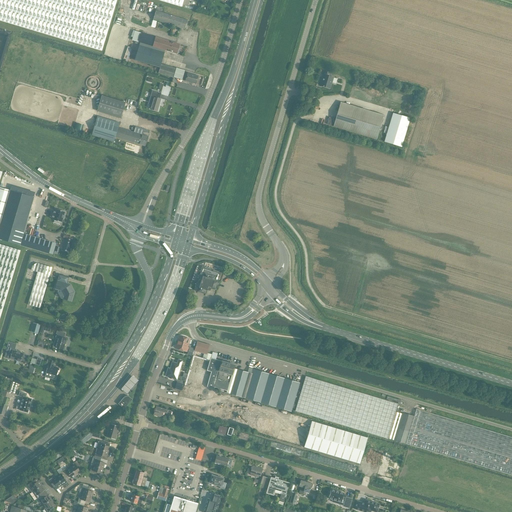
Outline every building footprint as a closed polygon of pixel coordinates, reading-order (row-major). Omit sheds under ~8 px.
[(0,0),(0,19),(101,50),(116,0),(160,0),(181,6),(182,0),(0,0)] [(187,20),(158,11),(156,11),(153,20),(185,29),(187,20)] [(132,40),(138,42),(141,33),(137,32),(135,31),(132,40)] [(140,42),(152,46),(155,37),(141,33),(138,42),(140,42)] [(152,46),(165,50),(177,54),(177,53),(179,53),(180,50),(178,49),(180,44),(155,37),(152,46)] [(152,46),(140,42),(135,60),(160,67),(165,50),(152,46)] [(173,77),(175,68),(161,64),(158,73),(173,77)] [(184,71),(180,69),(176,68),(173,77),(182,80),(184,71)] [(320,87),(330,89),(333,79),(329,78),(330,74),(323,72),(322,76),(324,77),(323,82),(322,81),(320,87)] [(187,73),(185,81),(196,84),(198,76),(187,73)] [(161,99),(157,98),(158,93),(153,91),(149,104),(151,105),(150,109),(157,111),(161,99)] [(121,118),(126,102),(101,95),(97,111),(121,118)] [(377,139),(384,115),(341,102),(334,126),(377,139)] [(401,147),(410,119),(393,113),(384,141),(401,147)] [(145,146),(147,136),(118,128),(119,123),(97,116),(92,135),(114,142),(115,137),(145,146)] [(148,134),(150,129),(137,125),(136,131),(148,134)] [(0,317),(20,250),(0,244),(0,179),(2,172),(0,171),(0,317)] [(0,186),(0,238),(48,253),(52,242),(23,233),(34,197),(0,186)] [(52,211),(50,217),(54,218),(53,220),(62,222),(63,219),(64,219),(65,215),(64,215),(65,212),(57,209),(56,212),(52,211)] [(66,238),(62,249),(69,251),(73,240),(73,239),(69,237),(70,236),(64,234),(64,235),(63,237),(66,238)] [(52,267),(39,264),(36,263),(32,266),(31,270),(37,272),(28,304),(40,308),(52,267)] [(195,286),(199,288),(198,292),(205,294),(205,293),(207,288),(208,290),(210,290),(211,288),(211,287),(216,288),(218,281),(221,272),(202,266),(200,274),(195,286)] [(74,292),(70,285),(58,281),(55,289),(61,291),(64,296),(63,299),(71,301),(74,292)] [(53,346),(55,347),(63,350),(63,349),(64,349),(65,346),(64,346),(66,339),(64,338),(65,333),(57,331),(56,334),(57,334),(57,336),(56,336),(53,346)] [(179,336),(177,343),(176,346),(176,348),(188,352),(187,354),(191,356),(194,349),(189,347),(189,348),(187,347),(190,340),(179,336)] [(16,344),(9,342),(6,350),(10,351),(8,357),(17,360),(16,361),(20,362),(20,361),(21,361),(23,353),(14,351),(16,344)] [(197,342),(194,350),(195,351),(204,353),(207,354),(207,353),(209,345),(198,342),(197,342)] [(214,387),(227,391),(234,368),(235,365),(211,358),(210,358),(210,360),(207,370),(212,372),(207,387),(214,389),(214,387)] [(47,373),(45,377),(53,379),(54,375),(56,376),(58,372),(59,369),(59,368),(53,366),(53,364),(54,364),(54,361),(50,360),(49,360),(48,363),(50,364),(49,365),(47,373)] [(176,379),(182,361),(178,360),(177,364),(172,362),(169,372),(167,371),(166,376),(176,379)] [(234,368),(227,391),(227,393),(291,411),(300,383),(254,369),(252,374),(234,368)] [(133,375),(121,389),(127,394),(139,381),(133,375)] [(296,411),(394,441),(402,414),(396,412),(398,404),(306,376),(296,411)] [(9,399),(5,398),(7,391),(2,390),(0,394),(0,413),(4,415),(9,399)] [(20,392),(19,396),(23,397),(19,410),(28,412),(32,399),(26,397),(27,394),(20,392)] [(132,399),(131,399),(128,396),(124,396),(124,397),(123,397),(118,404),(124,409),(132,399)] [(171,415),(172,411),(156,407),(153,415),(161,417),(161,415),(162,415),(163,412),(171,415)] [(414,416),(406,444),(459,460),(511,475),(511,438),(416,409),(415,411),(414,416)] [(394,441),(405,444),(414,416),(402,413),(402,414),(394,441)] [(359,464),(367,438),(312,421),(304,447),(359,464)] [(115,440),(119,426),(112,424),(110,431),(107,432),(106,437),(115,440)] [(229,427),(229,429),(219,426),(218,433),(221,434),(224,435),(224,434),(225,435),(226,432),(228,432),(227,434),(231,436),(233,428),(229,427)] [(303,447),(306,437),(279,429),(276,439),(303,447)] [(355,466),(240,432),(238,438),(353,472),(355,466)] [(99,440),(97,445),(96,449),(98,449),(108,452),(109,447),(105,445),(105,442),(99,440)] [(94,457),(101,459),(101,456),(106,457),(108,452),(98,449),(97,453),(95,452),(94,457)] [(226,466),(228,459),(216,455),(214,463),(226,466)] [(93,457),(91,465),(92,465),(93,465),(103,468),(104,463),(100,462),(101,459),(94,457),(93,457)] [(70,467),(76,475),(80,472),(78,468),(80,467),(76,461),(72,464),(73,465),(70,467)] [(103,468),(93,465),(92,469),(91,468),(89,473),(96,475),(97,472),(101,473),(103,468)] [(262,484),(264,476),(261,475),(263,469),(252,466),(250,473),(255,475),(255,476),(258,478),(259,476),(260,476),(260,478),(259,478),(257,482),(262,484)] [(62,470),(66,476),(69,475),(71,479),(76,475),(70,467),(67,469),(66,468),(62,470)] [(56,477),(62,485),(66,482),(64,478),(66,476),(62,470),(58,473),(59,475),(56,477)] [(134,477),(146,481),(147,478),(143,477),(144,473),(136,471),(134,477)] [(212,475),(210,483),(220,486),(220,488),(225,490),(227,483),(223,482),(224,479),(212,475)] [(48,480),(53,487),(55,485),(57,488),(62,485),(56,477),(53,479),(52,477),(48,480)] [(146,481),(134,477),(133,483),(144,487),(146,481)] [(271,477),(267,492),(274,494),(275,490),(281,492),(281,494),(279,501),(283,503),(285,495),(289,483),(271,477)] [(32,481),(27,485),(27,486),(29,489),(31,492),(41,485),(38,481),(34,483),(32,481)] [(306,482),(302,494),(305,495),(306,492),(309,493),(310,488),(312,488),(313,485),(312,484),(306,482)] [(81,488),(79,493),(82,494),(91,497),(93,491),(88,490),(89,487),(88,487),(88,485),(83,484),(83,486),(82,485),(82,488),(81,488)] [(41,485),(31,492),(34,495),(36,499),(42,495),(40,493),(44,490),(41,485)] [(157,498),(165,501),(169,490),(164,488),(162,494),(159,492),(157,498)] [(344,494),(344,493),(343,493),(338,492),(336,491),(331,489),(330,490),(331,490),(328,498),(328,499),(332,500),(331,502),(336,503),(337,501),(341,502),(341,501),(344,502),(343,506),(349,508),(351,499),(346,497),(345,498),(342,497),(343,494),(344,494)] [(298,495),(292,493),(289,503),(295,505),(298,495)] [(78,502),(84,504),(85,501),(90,502),(91,497),(82,494),(81,498),(79,497),(78,502)] [(137,503),(139,496),(132,494),(130,501),(137,503)] [(137,502),(137,503),(137,504),(138,504),(139,504),(140,504),(141,504),(141,503),(141,502),(142,502),(142,501),(142,500),(142,499),(143,499),(143,498),(143,497),(143,498),(144,498),(145,498),(145,499),(145,500),(145,501),(145,502),(147,503),(148,503),(149,504),(150,504),(151,504),(151,503),(152,502),(152,500),(153,500),(153,499),(153,498),(153,497),(152,497),(151,497),(149,496),(148,496),(148,495),(147,495),(146,495),(146,494),(144,494),(143,494),(142,495),(142,496),(142,497),(141,497),(140,497),(139,496),(139,497),(138,498),(138,499),(138,500),(138,501),(137,502)] [(214,497),(212,496),(211,499),(208,498),(203,511),(214,511),(216,506),(218,507),(220,500),(221,496),(214,494),(214,497)] [(42,495),(36,499),(39,503),(41,502),(43,505),(51,499),(48,495),(44,498),(42,495)] [(194,511),(198,503),(174,496),(171,505),(167,504),(164,511),(194,511)] [(44,510),(43,511),(47,511),(52,509),(50,507),(54,504),(51,499),(43,505),(45,508),(43,509),(44,510)] [(364,503),(356,501),(354,509),(363,511),(370,511),(371,511),(375,511),(376,511),(379,504),(365,500),(364,503)] [(84,504),(78,502),(76,506),(78,507),(77,511),(82,511),(86,511),(88,508),(83,507),(84,504)]
